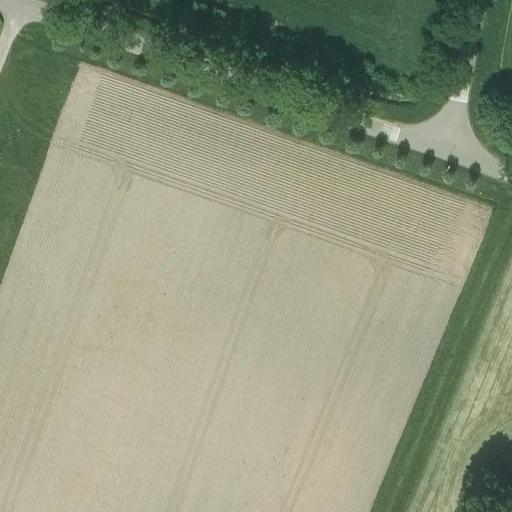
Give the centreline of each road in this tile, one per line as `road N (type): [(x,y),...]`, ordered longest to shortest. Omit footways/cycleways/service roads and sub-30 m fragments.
road 1 (unclassified): [(447,151),(3,0)]
road 2 (unclassified): [(447,151),(478,0)]
